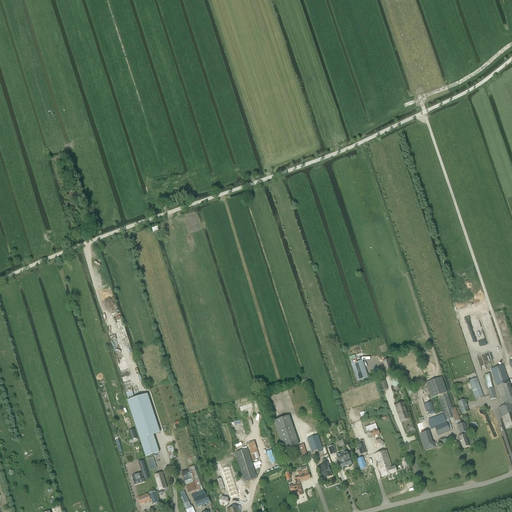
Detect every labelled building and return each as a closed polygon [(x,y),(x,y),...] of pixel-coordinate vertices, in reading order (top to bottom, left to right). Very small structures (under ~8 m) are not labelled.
[(368,378),(362,361),(351,365),(357,382),(368,378)] [(511,392),(503,366),(491,369),(504,406),(499,408),(506,429),(511,426),(511,407),(511,404),(511,403),(511,392)] [(488,390),(493,389),(491,382),(492,382),(490,374),(484,375),(488,390)] [(393,377),(390,381),(391,386),(396,386),(399,383),(398,378),(393,377)] [(382,391),(388,389),(384,378),(379,380),(382,391)] [(431,398),(438,396),(446,420),(448,419),(453,418),(455,423),(460,421),(455,408),(452,409),(446,393),(447,393),(441,378),(426,383),(431,398)] [(484,398),(477,378),(469,381),(476,401),(484,398)] [(127,401),(146,457),(159,453),(153,435),(160,433),(158,429),(147,394),(127,401)] [(462,414),(469,412),(464,400),(458,402),(462,414)] [(402,413),(406,411),(403,403),(395,406),(397,411),(401,410),(402,413)] [(401,410),(397,411),(400,422),(409,419),(406,411),(402,413),(401,410)] [(437,419),(429,422),(433,434),(437,433),(437,436),(449,431),(452,430),(448,419),(446,420),(445,420),(443,415),(436,418),(437,419)] [(299,445),(289,416),(274,421),(283,450),(299,445)] [(467,431),(464,423),(457,425),(461,434),(467,431)] [(370,432),(378,429),(376,424),(366,428),(367,431),(369,430),(370,432)] [(372,438),(380,435),(378,429),(370,432),(372,438)] [(134,430),(128,432),(131,440),(136,438),(134,430)] [(426,432),(420,434),(423,442),(426,451),(435,448),(434,443),(433,443),(431,439),(429,431),(426,432)] [(465,435),(463,436),(458,437),(462,449),(469,446),(465,435)] [(318,436),(307,439),(311,452),(322,448),(318,436)] [(375,441),(374,446),(378,449),(383,448),(384,443),(380,440),(375,441)] [(366,453),(363,444),(357,446),(360,455),(366,453)] [(300,462),(308,459),(303,445),(295,447),(300,462)] [(336,454),(334,446),(328,447),(331,456),(336,454)] [(245,482),(256,478),(247,449),(235,453),(245,482)] [(377,461),(381,460),(382,463),(385,462),(386,467),(389,466),(389,467),(391,467),(387,451),(375,455),(377,461)] [(341,468),(351,465),(347,452),(336,456),(341,468)] [(150,471),(157,469),(153,457),(147,460),(150,471)] [(222,458),(210,461),(212,469),(225,466),(222,458)] [(381,460),(377,461),(382,477),(384,477),(382,470),(387,469),(386,467),(385,462),(382,463),(381,460)] [(141,473),(131,476),(134,485),(144,482),(144,480),(149,478),(144,461),(138,463),(141,473)] [(322,475),(324,479),(332,476),(327,463),(323,464),(323,466),(319,467),(321,471),(320,471),(321,475),(322,475)] [(196,492),(202,490),(194,466),(188,468),(196,492)] [(382,470),(384,477),(396,473),(394,467),(392,468),(391,467),(389,467),(389,466),(386,467),(387,469),(382,470)] [(229,469),(221,471),(230,498),(237,495),(229,469)] [(303,495),(299,483),(310,479),(307,469),(304,470),(302,471),(298,473),(299,476),(294,478),(297,486),(294,487),(294,486),(293,486),(292,484),(289,486),(291,491),(294,491),(296,497),(303,495)] [(162,490),(167,488),(162,473),(154,475),(158,488),(157,488),(159,494),(163,493),(162,490)] [(194,503),(206,497),(203,490),(191,495),(194,503)] [(159,503),(155,492),(150,494),(153,504),(159,503)] [(148,494),(138,498),(140,504),(150,500),(148,494)] [(225,507),(229,503),(227,499),(222,497),(219,501),(220,506),(225,507)] [(208,498),(196,503),(197,508),(201,506),(202,508),(205,507),(204,505),(210,502),(208,498)]
